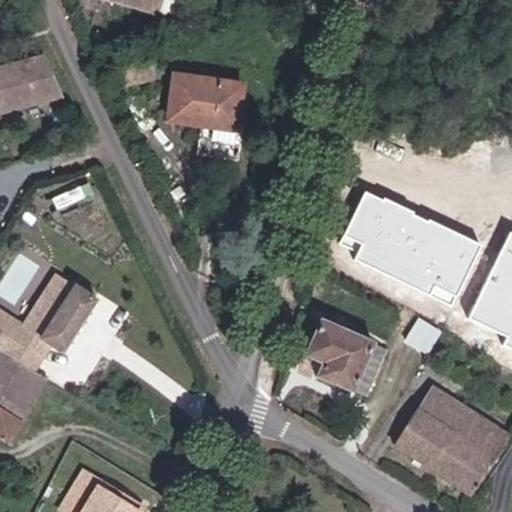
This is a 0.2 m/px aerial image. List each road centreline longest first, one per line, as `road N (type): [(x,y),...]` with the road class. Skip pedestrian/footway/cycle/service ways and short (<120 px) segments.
road 1 (residential): [(239,388),(52,39),(44,0)]
road 2 (residential): [(362,0),(239,388)]
road 3 (residential): [(239,388),(429,511)]
road 4 (residential): [(239,388),(202,511)]
